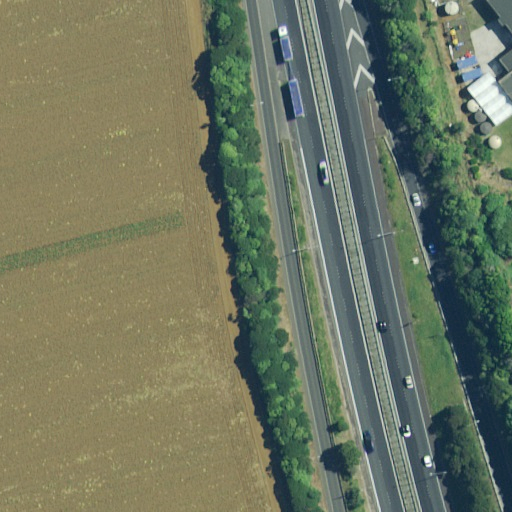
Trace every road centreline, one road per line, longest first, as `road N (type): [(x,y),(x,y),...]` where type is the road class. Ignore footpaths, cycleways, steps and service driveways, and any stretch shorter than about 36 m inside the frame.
road 1 (motorway): [(353,0),(511,510)]
road 2 (motorway): [(322,0),(430,511)]
road 3 (motorway): [(387,511),(282,0)]
road 4 (motorway): [(337,511),(267,169),(247,0)]
